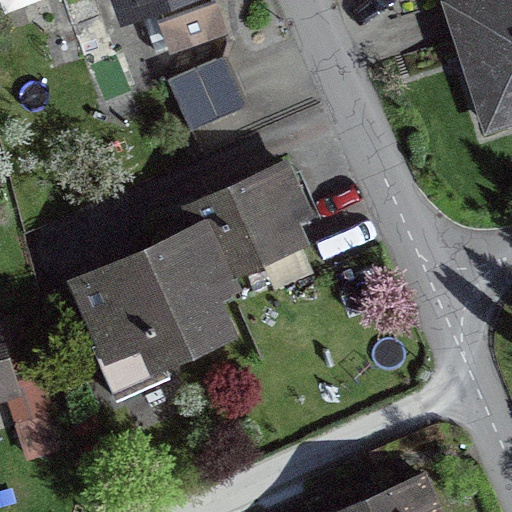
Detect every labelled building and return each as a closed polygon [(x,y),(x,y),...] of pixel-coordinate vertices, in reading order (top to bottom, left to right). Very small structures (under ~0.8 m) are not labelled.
[(119,0),(124,11),(153,0),(171,48),(219,31),(208,0),(119,0)] [(511,119),(511,0),(459,0),(446,4),(486,128),(511,119)] [(227,72),(168,96),(183,132),(241,109),(227,72)] [(187,206),(191,213),(222,279),(298,245),(287,219),(300,212),(279,165),(187,206)] [(102,342),(90,348),(113,401),(166,377),(157,359),(218,332),(203,297),(226,287),(222,279),(191,213),(164,225),(171,243),(77,284),(102,342)] [(0,392),(8,390),(0,363),(0,392)] [(337,511),(432,511),(417,476),(337,511)]
